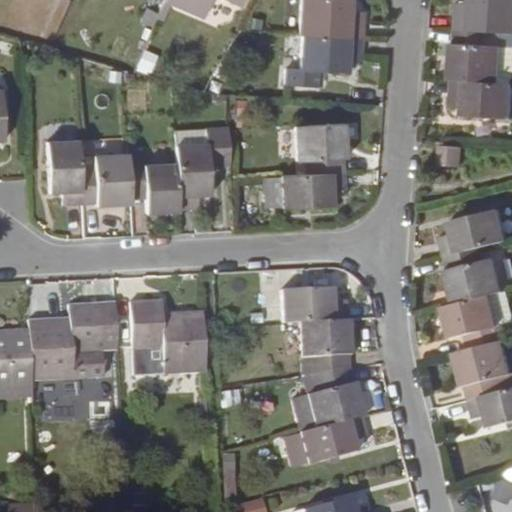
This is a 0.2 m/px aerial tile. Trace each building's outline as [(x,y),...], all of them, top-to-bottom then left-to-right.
[(164,0),(148,0),(145,8),(147,9),(158,14),(164,1),(164,0)] [(164,0),(164,1),(171,4),(203,18),(211,0),(228,0),(242,6),(244,0),(164,0)] [(352,0),(299,0),(298,35),(302,35),(363,39),(365,12),(352,11),(352,0)] [(454,30),(511,33),(511,0),(468,0),(468,4),(455,4),(454,30)] [(171,4),(164,1),(158,14),(156,20),(163,23),(171,4)] [(158,14),(147,9),(142,23),(152,28),(156,20),(158,14)] [(511,33),(454,30),(453,44),(451,44),(448,81),(451,81),(509,85),(510,81),(511,79),(511,33)] [(363,39),(302,35),(299,69),(285,68),(284,84),(318,86),(319,70),(348,72),(349,61),(361,62),(363,39)] [(140,50),(135,71),(151,75),(156,55),(140,50)] [(509,85),(451,81),(449,104),(462,105),(461,115),(509,119),(511,85),(509,85)] [(248,102),(235,101),(234,125),(247,125),(248,102)] [(345,125),(295,126),(295,130),(296,159),(296,161),(305,161),(306,175),(344,173),(344,159),(346,159),(345,125)] [(230,166),(228,129),(175,132),(176,164),(179,209),(199,209),(198,196),(211,196),(209,167),(230,166)] [(80,166),(78,140),(46,142),(49,193),(61,192),(62,205),(82,204),(80,166)] [(461,147),(440,146),(439,165),(460,166),(461,147)] [(93,156),(94,165),(80,166),(82,204),(96,204),(96,207),(131,205),(131,200),(130,188),(128,156),(128,154),(93,156)] [(130,188),(145,188),(146,199),(146,214),(179,213),(179,209),(176,164),(146,166),(145,155),(128,156),(130,188)] [(306,175),(280,177),(282,208),(334,207),(333,194),(345,193),(344,173),(306,175)] [(145,188),(130,188),(131,200),(146,199),(145,188)] [(498,209),(448,223),(451,234),(439,237),(444,257),(483,247),(506,241),(498,209)] [(486,261),(483,247),(444,257),(447,270),(444,271),(453,305),(503,292),(494,259),(486,261)] [(333,288),(280,291),(282,324),(298,323),(346,321),(346,300),(333,301),(333,288)] [(453,305),(442,308),(451,339),(465,335),(476,332),(480,347),(504,341),(506,340),(502,324),(511,321),(511,313),(506,291),(503,292),(453,305)] [(202,312),(162,314),(161,301),(129,302),(133,376),(205,372),(202,312)] [(70,318),(28,322),(28,330),(31,380),(103,378),(101,349),(117,349),(115,302),(69,306),(70,318)] [(346,321),(298,323),(302,377),(350,369),(348,356),(351,355),(349,321),(346,321)] [(28,330),(0,331),(0,391),(31,390),(31,380),(28,330)] [(480,347),(476,332),(465,335),(468,350),(480,347)] [(468,350),(454,354),(462,386),(465,386),(468,400),(511,388),(511,373),(511,374),(504,341),(480,347),(468,350)] [(302,377),(301,377),(306,396),(292,399),(301,433),(361,417),(364,416),(354,382),(351,382),(350,369),(302,377)] [(511,388),(468,400),(473,419),(485,415),(489,429),(511,422),(511,388)] [(301,433),(283,437),(291,468),(357,452),(354,439),(366,436),(361,417),(301,433)] [(223,476),(235,476),(234,456),(222,456),(223,476)] [(235,476),(223,476),(225,501),(236,501),(235,476)] [(511,484),(501,480),(494,497),(509,503),(511,495),(511,484)] [(352,497),(302,510),(302,511),(368,511),(368,506),(355,509),(352,497)] [(234,511),(263,511),(261,499),(233,505),(234,511)]
